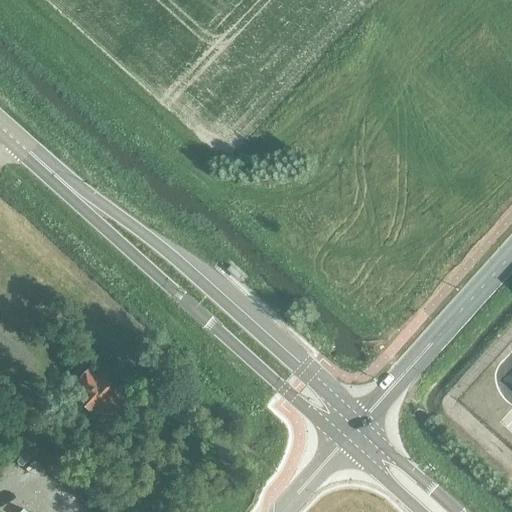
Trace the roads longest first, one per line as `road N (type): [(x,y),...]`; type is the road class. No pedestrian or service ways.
road 1 (tertiary): [(358,424),(164,251),(85,202)]
road 2 (tertiary): [(85,202),(111,236),(342,442)]
road 3 (tertiary): [(358,424),(511,253)]
road 4 (tertiary): [(456,511),(358,424)]
